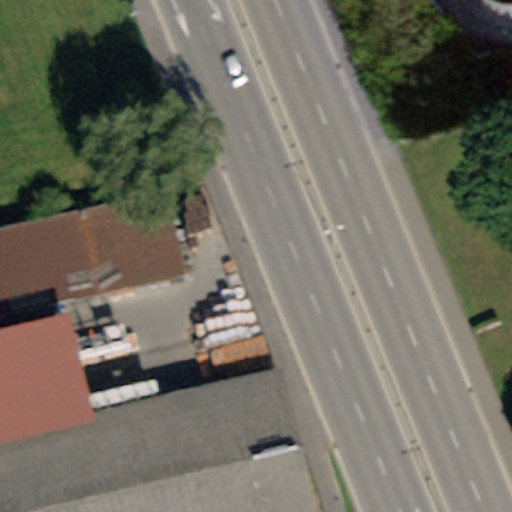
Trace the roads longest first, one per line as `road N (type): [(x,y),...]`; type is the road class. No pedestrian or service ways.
road 1 (primary): [(185,0),(398,511)]
road 2 (primary): [(482,511),(272,0)]
